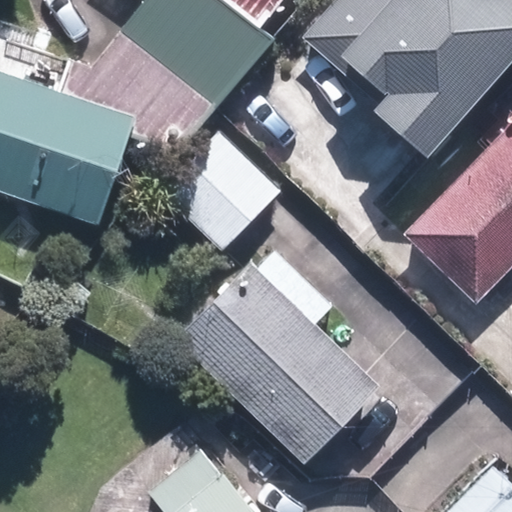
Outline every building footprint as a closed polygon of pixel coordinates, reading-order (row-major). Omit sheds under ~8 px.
[(257,29),(221,0),(135,0),(84,67),(65,61),(54,92),(0,73),(0,191),(92,224),(124,133),(179,152),(265,36),(257,29)] [(221,0),(257,29),(281,0),(221,0)] [(373,110),(426,156),(511,58),(511,0),(333,0),(304,34),(381,102),(373,110)] [(410,262),(410,157),(309,55),(244,119),(398,274),(410,262)] [(511,119),(411,220),(480,289),(511,256),(511,119)] [(167,196),(227,255),(283,198),(222,139),(167,196)] [(191,339),(321,461),(394,384),(264,262),(191,339)] [(471,344),(511,385),(511,328),(499,316),(471,344)] [(267,511),(228,465),(226,468),(202,441),(152,483),(173,509),(168,511),(267,511)] [(511,511),(511,476),(502,466),(456,511),(511,511)]
